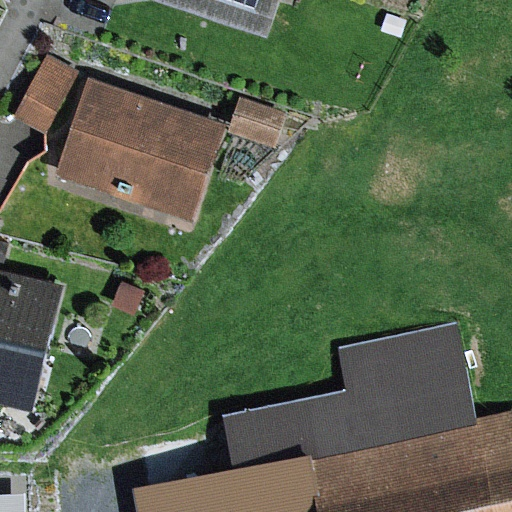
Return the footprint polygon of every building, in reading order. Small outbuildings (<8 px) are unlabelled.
[(284,0),(185,0),(275,30),(284,0)] [(81,71),(48,54),(17,114),(50,132),(81,71)] [(230,123),(92,76),(58,174),(196,221),(230,123)] [(289,112),(241,96),(231,129),(279,145),(289,112)] [(66,283),(0,266),(0,399),(34,408),(66,283)] [(228,411),(238,465),(317,449),(318,453),(479,421),(478,416),(459,323),(342,346),(351,386),(228,411)] [(479,421),(318,453),(329,511),(511,511),(511,409),(478,416),(479,421)] [(238,465),(137,485),(142,511),(329,511),(318,453),(317,449),(238,465)]
